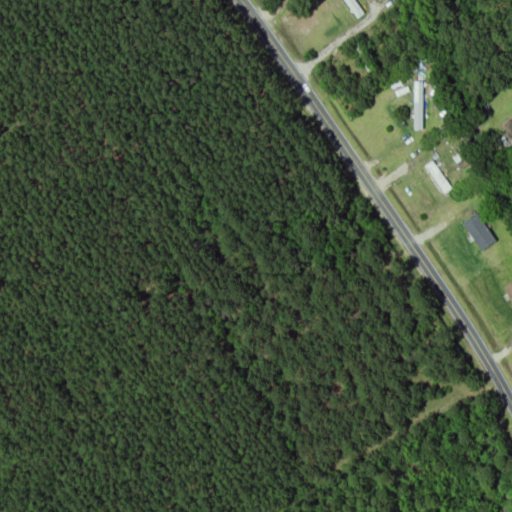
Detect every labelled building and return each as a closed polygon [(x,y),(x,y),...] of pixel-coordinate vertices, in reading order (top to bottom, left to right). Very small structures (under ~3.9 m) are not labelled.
[(344,0),(358,21),(365,16),(354,0),(344,0)] [(379,73),(360,44),(353,49),(372,77),(379,73)] [(397,96),(417,120),(422,116),(401,92),(397,96)] [(427,168),(445,195),(452,191),(433,163),(427,168)] [(464,225),(483,254),(498,244),(479,215),(464,225)]
